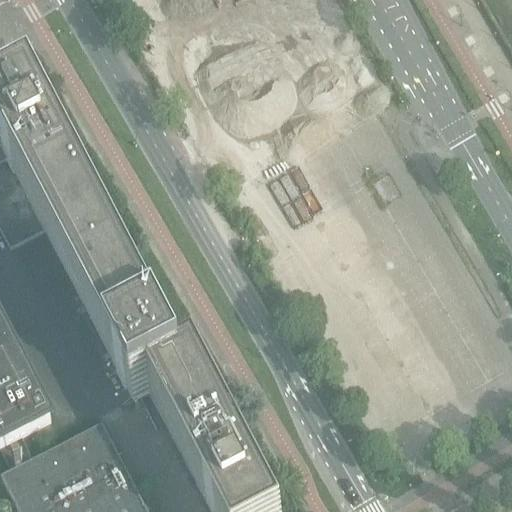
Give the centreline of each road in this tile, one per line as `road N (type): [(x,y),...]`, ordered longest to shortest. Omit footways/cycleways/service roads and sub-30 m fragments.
road 1 (secondary): [(68,0),(370,511)]
road 2 (secondary): [(511,228),(379,0)]
